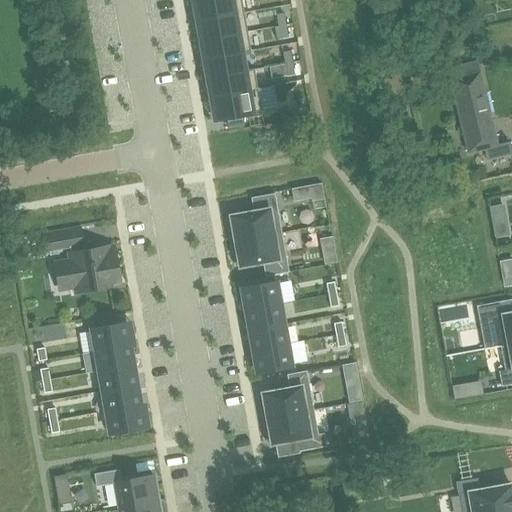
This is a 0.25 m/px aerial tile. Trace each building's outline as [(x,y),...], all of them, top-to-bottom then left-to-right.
[(192,0),(196,21),(243,13),(240,0),(192,0)] [(243,13),(196,21),(200,40),(247,32),(243,13)] [(283,13),(275,14),(277,26),(285,25),(283,13)] [(277,26),(273,27),(276,39),(288,37),(285,25),(277,26)] [(247,32),(200,40),(203,59),(250,51),(247,32)] [(250,51),(203,59),(206,78),(253,70),(253,68),(244,70),(241,53),(250,52),(250,51)] [(290,51),(282,52),(284,64),(292,62),(290,51)] [(476,61),(447,68),(449,78),(467,153),(497,145),(476,61)] [(292,62),(284,64),(286,76),(294,74),(292,62)] [(253,70),(206,78),(210,97),(257,88),(253,70)] [(257,88),(210,97),(214,119),(225,117),(241,114),(261,111),(257,88)] [(241,114),(225,117),(228,129),(244,126),(241,114)] [(310,197),(308,185),(291,189),(293,201),(310,197)] [(230,218),(226,219),(229,235),(232,234),(234,241),(288,232),(288,231),(281,232),(274,193),(250,198),(253,211),(229,216),(230,218)] [(503,203),(488,206),(491,223),(506,221),(503,203)] [(78,228),(42,234),(45,250),(68,246),(69,254),(68,254),(69,262),(54,265),(58,288),(73,286),(74,292),(109,285),(108,282),(118,281),(112,246),(78,252),(76,244),(81,244),(78,228)] [(235,248),(231,249),(234,265),(238,265),(238,267),(262,262),(264,276),(288,272),(281,233),(289,232),(288,232),(234,241),(235,248)] [(334,250),(321,252),(324,264),(336,262),(334,250)] [(511,284),(511,271),(500,274),(503,287),(511,284)] [(276,282),(240,288),(244,310),(280,304),(276,282)] [(333,282),(325,284),(327,295),(336,294),(333,282)] [(336,294),(327,295),(330,307),(338,305),(336,294)] [(511,305),(511,299),(476,306),(478,321),(494,318),(499,346),(511,343),(511,305)] [(280,304),(244,310),(248,330),(283,324),(280,304)] [(341,322),(333,324),(335,335),(343,334),(341,322)] [(125,323),(90,329),(94,351),(129,345),(125,323)] [(283,324),(248,330),(251,350),(287,344),(283,324)] [(343,334),(335,335),(337,347),(345,346),(343,334)] [(504,370),(498,371),(500,387),(511,384),(511,343),(499,346),(504,370)] [(287,344),(251,350),(255,373),(291,366),(287,344)] [(129,345),(94,351),(97,371),(133,365),(129,345)] [(44,347),(36,349),(38,361),(46,359),(44,347)] [(342,364),(344,378),(359,375),(356,362),(342,364)] [(133,365),(97,371),(101,391),(136,385),(133,365)] [(47,368),(39,369),(41,381),(50,379),(47,368)] [(261,395),(257,395),(260,412),(264,411),(266,418),(313,410),(325,408),(325,407),(313,409),(306,370),(286,374),(289,388),(261,393),(261,395)] [(50,379),(41,381),(43,393),(52,391),(50,379)] [(481,382),(470,384),(472,398),(480,396),(484,395),(481,382)] [(136,385),(101,391),(104,411),(140,405),(136,385)] [(140,405),(104,411),(108,434),(144,427),(140,405)] [(54,408),(46,409),(48,421),(57,420),(54,408)] [(267,426),(263,426),(266,443),(270,442),(270,444),(297,439),(299,451),(326,446),(323,433),(317,434),(313,410),(325,408),(313,410),(266,418),(267,426)] [(57,420),(48,421),(50,433),(59,431),(57,420)] [(355,444),(371,441),(368,424),(352,427),(355,444)] [(118,469),(93,474),(95,486),(113,483),(117,508),(157,500),(152,475),(120,480),(118,469)] [(66,475),(53,477),(54,487),(67,485),(66,475)] [(476,478),(455,482),(457,494),(458,494),(461,511),(490,511),(511,508),(511,494),(511,492),(510,484),(488,488),(482,489),(478,490),(476,478)] [(352,483),(342,485),(345,502),(355,500),(352,483)] [(158,511),(157,500),(117,508),(117,511),(158,511)]
